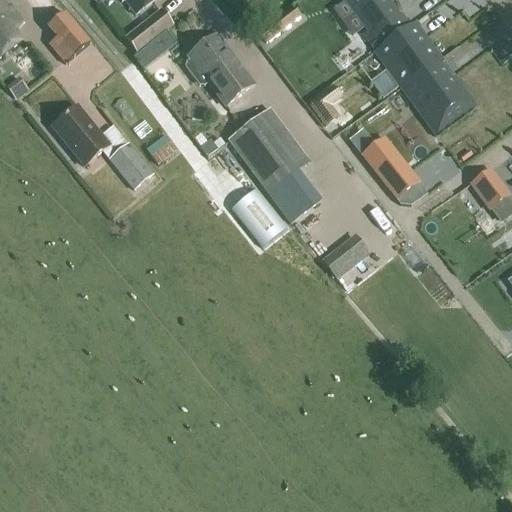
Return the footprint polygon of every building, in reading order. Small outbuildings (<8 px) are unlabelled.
[(37,19),(54,5),(50,0),(23,0),(23,1),(37,19)] [(121,0),(134,17),(157,0),(121,0)] [(397,18),(383,0),(343,0),(367,33),(362,36),(375,54),(410,29),(400,16),(397,18)] [(426,0),(446,21),(470,0),(469,0),(426,0)] [(5,12),(0,5),(0,58),(19,44),(11,34),(23,26),(9,8),(5,12)] [(264,45),(301,18),(295,10),(258,37),(264,45)] [(137,56),(173,27),(160,11),(125,40),(137,56)] [(67,67),(92,46),(66,15),(50,29),(59,39),(50,46),(67,67)] [(440,62),(414,26),(410,29),(376,54),(402,90),(440,62)] [(488,31),(455,55),(474,81),(507,57),(488,31)] [(253,87),(215,37),(187,59),(189,61),(186,63),(185,69),(199,88),(204,88),(208,86),(225,108),(253,87)] [(132,60),(143,73),(159,61),(148,47),(132,60)] [(474,108),(440,62),(402,90),(436,136),(474,108)] [(511,75),(502,64),(478,86),(499,110),(511,99),(500,87),(511,76),(511,75)] [(511,106),(501,116),(511,128),(511,106)] [(83,169),(109,149),(77,109),(51,129),(83,169)] [(269,112),(230,142),(230,143),(268,194),(292,225),(319,204),(295,173),(307,164),(269,112)] [(375,148),(361,159),(395,203),(418,185),(383,141),(375,148)] [(207,159),(216,152),(209,142),(200,149),(207,159)] [(133,194),(153,178),(128,147),(107,162),(133,194)] [(509,198),(490,173),(472,187),(490,212),(509,198)] [(315,260),(328,284),(364,264),(351,240),(315,260)]
